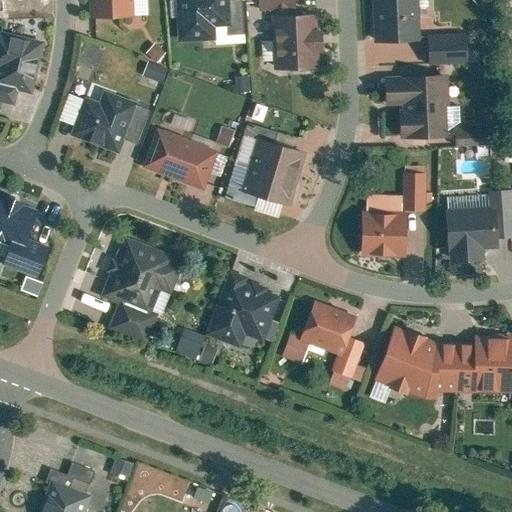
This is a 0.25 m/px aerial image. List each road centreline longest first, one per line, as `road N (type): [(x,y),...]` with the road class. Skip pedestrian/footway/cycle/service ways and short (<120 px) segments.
road 1 (tertiary): [(378,511),(23,372)]
road 2 (residential): [(343,0),(345,99),(303,259)]
road 3 (residential): [(303,259),(117,195),(91,199)]
road 4 (residential): [(511,288),(396,285),(303,259)]
road 5 (residential): [(91,199),(23,372)]
road 6 (residential): [(23,168),(58,59),(66,0)]
